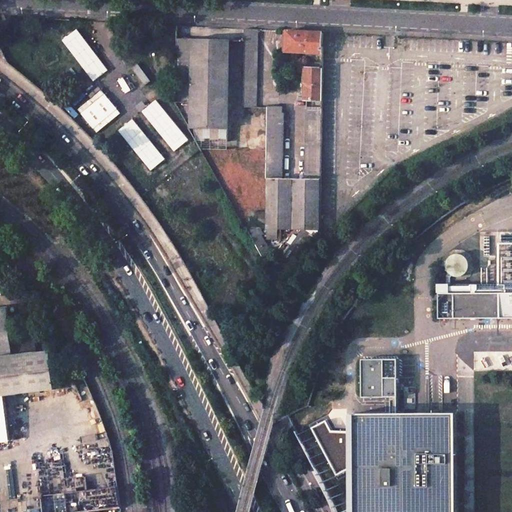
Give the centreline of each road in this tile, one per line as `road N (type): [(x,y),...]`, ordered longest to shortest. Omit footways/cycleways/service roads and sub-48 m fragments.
road 1 (primary): [(290,511),(134,226),(65,144),(0,86)]
road 2 (residential): [(511,24),(24,0)]
road 3 (primary): [(0,124),(84,213),(133,285),(247,511)]
